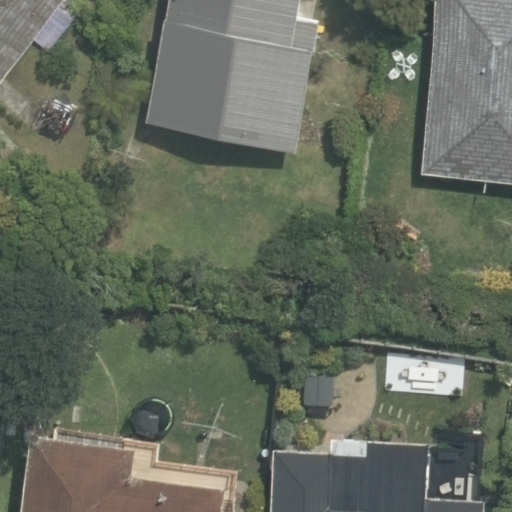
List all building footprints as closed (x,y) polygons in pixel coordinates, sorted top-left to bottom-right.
[(0,0),(0,83),(4,86),(73,0),(0,0)] [(309,0),(188,0),(160,123),(301,156),(328,43),(301,36),(309,0)] [(511,0),(448,0),(430,169),(511,178),(511,0)] [(236,511),(239,492),(149,480),(154,444),(42,430),(32,511),(236,511)] [(501,511),(503,500),(433,496),(436,449),(386,446),(386,457),(284,451),(281,511),(501,511)]
